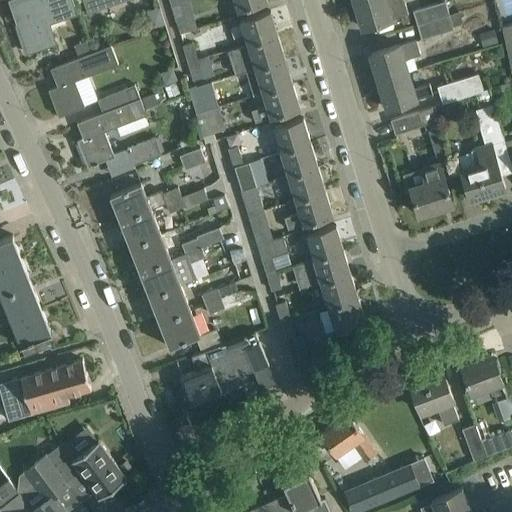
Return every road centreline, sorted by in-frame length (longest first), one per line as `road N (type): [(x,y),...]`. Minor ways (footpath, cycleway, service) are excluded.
road 1 (residential): [(179,494),(0,90)]
road 2 (residential): [(179,494),(384,338),(414,324)]
road 3 (residential): [(389,244),(314,0)]
road 4 (residential): [(389,244),(511,210)]
